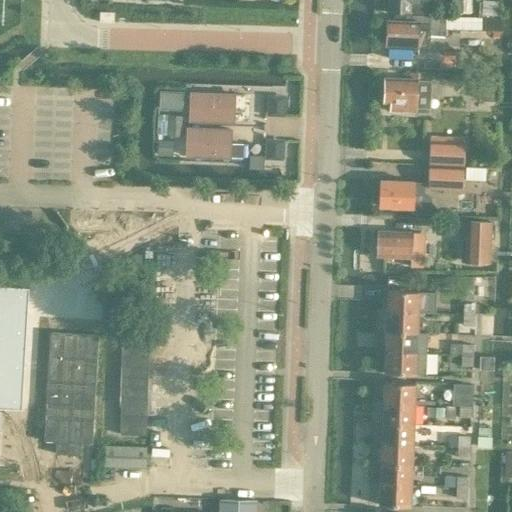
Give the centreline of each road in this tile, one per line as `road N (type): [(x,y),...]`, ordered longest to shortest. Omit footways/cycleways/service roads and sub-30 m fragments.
road 1 (residential): [(0,196),(163,200),(186,217),(251,225),(249,329)]
road 2 (unclassified): [(318,333),(330,42)]
road 3 (unclassified): [(330,42),(58,35)]
road 4 (residential): [(70,511),(150,485),(312,488)]
road 5 (unclassified): [(312,488),(318,333)]
